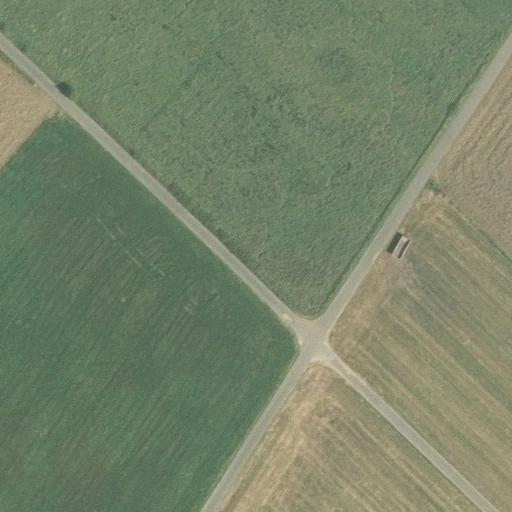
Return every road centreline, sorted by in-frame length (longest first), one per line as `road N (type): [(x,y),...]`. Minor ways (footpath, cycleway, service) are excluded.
road 1 (track): [(313,345),(0,44)]
road 2 (track): [(511,43),(313,345)]
road 3 (track): [(313,345),(487,511)]
road 4 (track): [(313,345),(208,511)]
